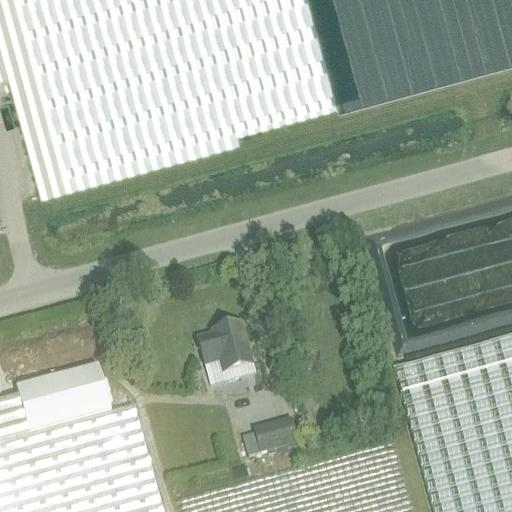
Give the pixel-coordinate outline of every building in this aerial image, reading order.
[(239,141),(237,133),(336,106),(306,0),(0,0),(0,75),(7,74),(40,195),(239,141)] [(241,326),(210,334),(211,337),(198,341),(197,343),(204,369),(219,365),(222,376),(252,368),(241,326)] [(511,511),(511,339),(394,372),(432,511),(511,511)] [(17,401),(0,405),(0,511),(159,511),(132,411),(110,417),(97,370),(15,392),(17,401)] [(289,422),(253,432),(260,456),(296,446),(289,422)]
